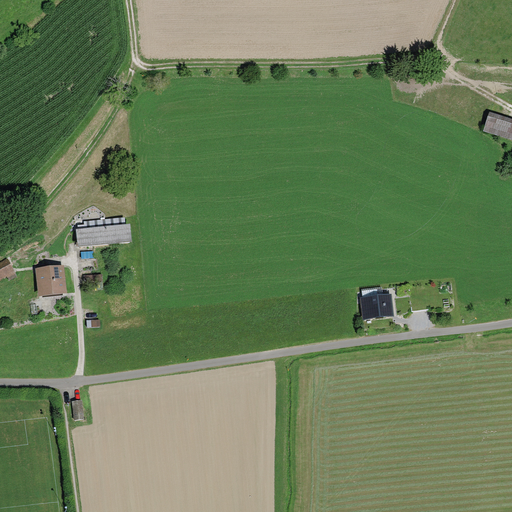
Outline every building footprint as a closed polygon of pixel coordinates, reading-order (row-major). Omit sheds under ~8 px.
[(511,126),(487,119),(482,137),(511,145),(511,126)] [(73,251),(127,246),(126,231),(72,236),(73,251)] [(0,281),(11,277),(4,263),(0,264),(0,281)] [(64,267),(36,270),(39,299),(67,296),(64,267)] [(395,318),(392,295),(360,299),(363,322),(395,318)] [(82,401),(72,402),(74,422),(84,420),(82,401)]
